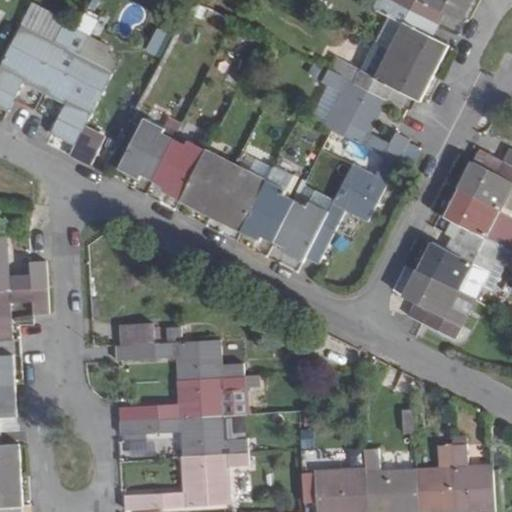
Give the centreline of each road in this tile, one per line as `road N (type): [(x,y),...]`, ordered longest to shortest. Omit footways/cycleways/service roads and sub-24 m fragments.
road 1 (residential): [(357,330),(58,173)]
road 2 (residential): [(505,32),(357,330)]
road 3 (residential): [(75,465),(58,173)]
road 4 (residential): [(511,405),(357,330)]
